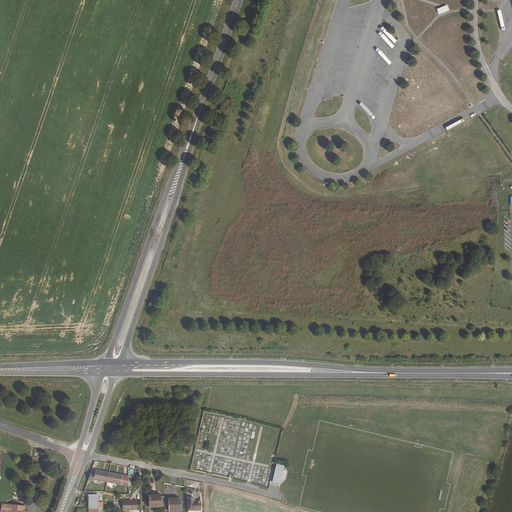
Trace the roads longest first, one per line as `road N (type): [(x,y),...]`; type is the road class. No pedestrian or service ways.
road 1 (primary): [(115,373),(367,372)]
road 2 (primary): [(367,372),(120,362)]
road 3 (tertiary): [(185,151),(106,361)]
road 4 (tertiary): [(120,362),(185,151)]
road 5 (residential): [(275,495),(81,455)]
road 6 (tertiary): [(238,0),(185,151)]
road 7 (primary): [(367,372),(511,373)]
